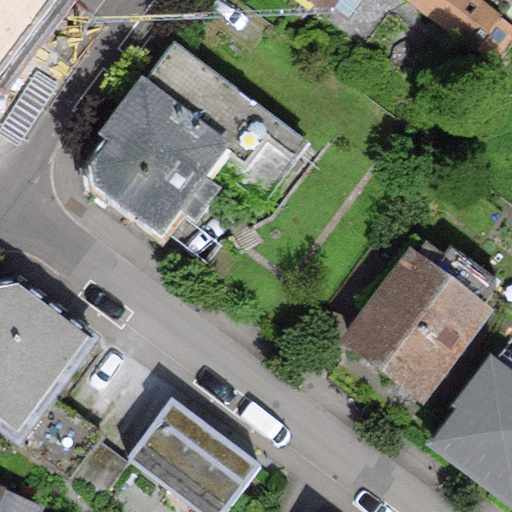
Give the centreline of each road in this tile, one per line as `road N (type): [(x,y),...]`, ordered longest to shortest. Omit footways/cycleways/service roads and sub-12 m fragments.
road 1 (residential): [(440,511),(0,184)]
road 2 (residential): [(0,182),(130,0)]
